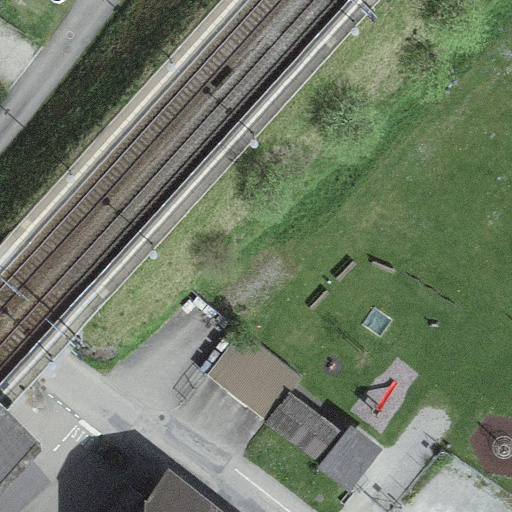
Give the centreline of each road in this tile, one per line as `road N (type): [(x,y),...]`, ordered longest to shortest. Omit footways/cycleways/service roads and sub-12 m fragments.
road 1 (unclassified): [(247,511),(0,323)]
road 2 (track): [(96,403),(0,508)]
